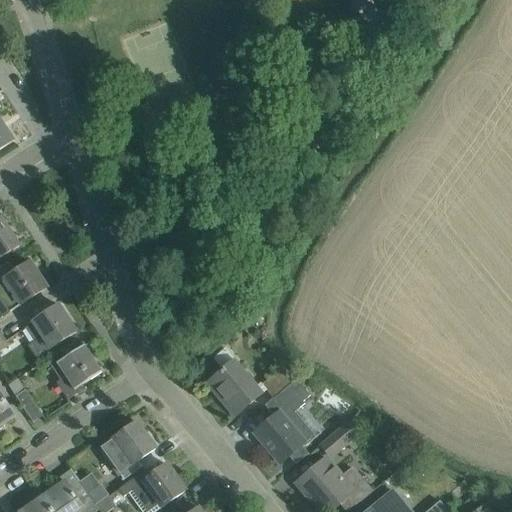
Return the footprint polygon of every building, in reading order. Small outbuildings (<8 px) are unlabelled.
[(0,121),(0,150),(13,141),(0,121)] [(0,258),(19,247),(1,219),(0,219),(0,258)] [(0,270),(0,301),(8,314),(30,300),(46,288),(30,264),(14,274),(8,265),(0,270)] [(32,342),(29,345),(37,358),(59,344),(75,333),(58,306),(41,317),(33,323),(34,324),(42,336),(32,342)] [(0,332),(0,361),(2,360),(0,357),(0,352),(9,346),(0,332)] [(68,357),(56,365),(64,378),(60,381),(56,384),(65,397),(67,401),(85,389),(83,386),(102,373),(84,346),(68,357)] [(211,361),(221,373),(207,385),(221,402),(224,400),(237,415),(259,396),(232,364),(233,362),(223,350),(211,361)] [(261,386),(272,400),(291,384),(279,370),(261,386)] [(274,418),(254,434),(280,465),(288,458),(293,463),(306,452),(301,446),(310,439),(291,416),(299,409),(304,405),(303,403),(310,397),(307,394),(295,380),(291,384),(272,400),(264,406),(274,418)] [(15,397),(21,407),(32,423),(42,417),(25,391),(15,397)] [(0,431),(5,428),(3,425),(14,418),(0,397),(0,431)] [(319,446),(331,459),(362,433),(350,419),(319,446)] [(114,440),(101,450),(124,481),(123,482),(124,483),(144,469),(143,467),(142,468),(138,462),(155,450),(154,449),(153,449),(153,448),(156,446),(147,434),(144,436),(136,425),(137,425),(136,424),(114,439),(114,440)] [(326,460),(311,471),(296,484),(308,498),(311,495),(325,511),(331,511),(340,504),(347,511),(368,494),(350,471),(342,478),(326,460)] [(96,483),(93,479),(82,463),(69,472),(94,506),(96,505),(86,490),(96,483)] [(140,511),(155,511),(162,508),(185,492),(166,465),(153,475),(149,469),(118,490),(123,498),(128,494),(140,511)] [(39,496),(41,499),(50,511),(95,511),(99,510),(96,505),(94,506),(69,472),(59,479),(63,484),(43,498),(41,495),(39,496)] [(408,511),(392,493),(369,511),(408,511)] [(16,511),(50,511),(41,499),(21,511),(19,511),(18,510),(16,511)] [(447,511),(439,502),(426,511),(447,511)]
